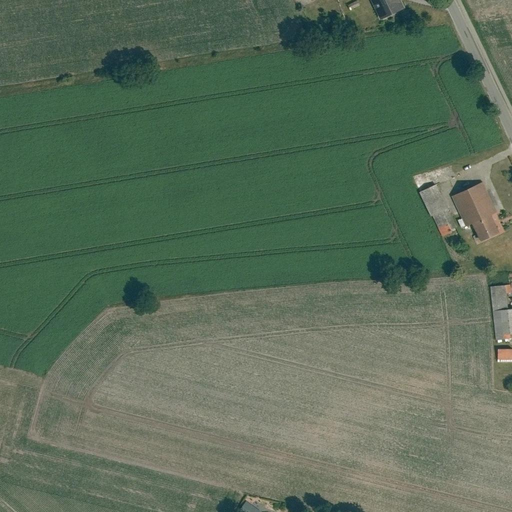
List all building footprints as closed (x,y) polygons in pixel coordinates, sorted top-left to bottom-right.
[(405,10),(400,0),(374,0),(384,20),(405,10)] [(485,181),(455,195),(468,225),(475,222),(484,241),(503,233),(495,215),(500,213),(485,181)] [(437,184),(422,192),(444,236),(459,229),(437,184)] [(507,285),(492,287),(498,340),(511,338),(511,309),(510,310),(507,285)] [(511,349),(502,350),(502,363),(511,362),(511,349)] [(244,501),(237,511),(260,511),(244,501)]
